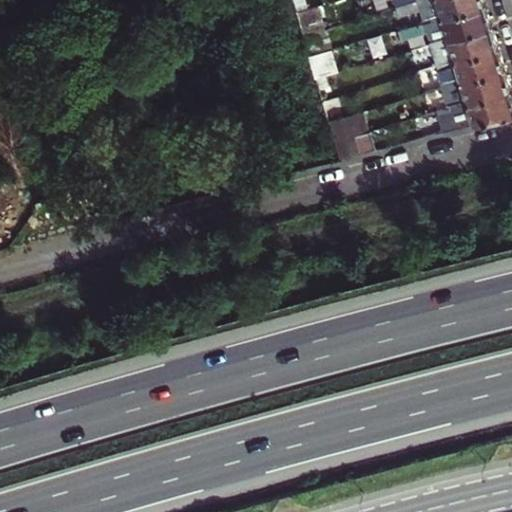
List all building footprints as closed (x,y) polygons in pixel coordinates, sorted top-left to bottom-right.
[(308,0),(295,0),(300,12),(312,9),(308,0)] [(425,21),(487,2),(486,0),(420,0),(399,7),(401,14),(421,8),(425,21)] [(432,43),(494,24),(487,2),(425,21),(399,29),(401,36),(427,28),(432,43)] [(312,9),(300,12),(306,35),(324,30),(317,7),(312,9)] [(494,24),(432,43),(439,65),(501,46),(494,24)] [(507,68),(501,46),(439,65),(444,87),(507,68)] [(511,84),(507,68),(444,87),(450,108),(511,89),(511,84)] [(511,89),(450,108),(448,108),(451,119),(454,129),(511,113),(511,89)] [(334,97),(326,100),(332,121),(341,119),(334,97)] [(448,108),(415,118),(418,128),(451,119),(448,108)] [(367,111),(353,115),(359,135),(373,131),(367,111)] [(341,119),(332,121),(338,142),(359,135),(353,115),(341,119)] [(373,131),(359,135),(338,142),(343,158),(377,149),(373,131)]
